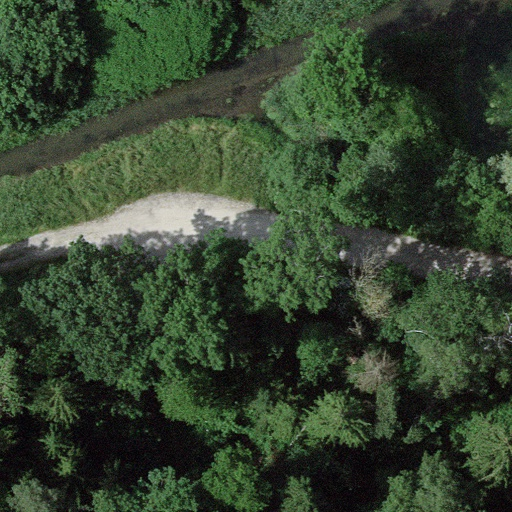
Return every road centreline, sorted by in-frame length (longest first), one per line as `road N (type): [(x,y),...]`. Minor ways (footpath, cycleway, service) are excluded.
road 1 (track): [(0,262),(52,242),(194,220),(511,284)]
road 2 (track): [(193,511),(159,414),(123,227)]
